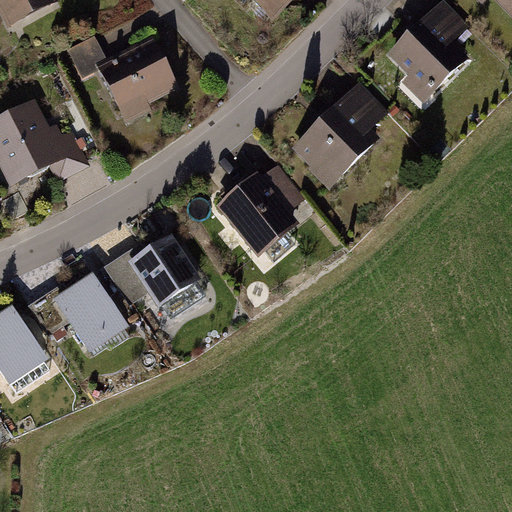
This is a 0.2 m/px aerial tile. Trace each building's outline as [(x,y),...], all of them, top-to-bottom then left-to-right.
[(0,0),(0,14),(10,33),(61,6),(57,0),(0,0)] [(250,0),(274,25),(300,0),(250,0)] [(405,35),(386,53),(409,76),(402,83),(422,103),(466,60),(452,44),(470,27),(444,0),(421,22),(414,16),(407,23),(400,30),(405,35)] [(511,0),(479,0),(483,3),(486,0),(493,0),(511,17),(511,0)] [(183,38),(121,72),(146,119),(208,85),(183,38)] [(317,124),(292,147),(311,168),(309,171),(328,191),(381,141),(370,129),(389,111),(361,82),(317,124)] [(33,104),(0,121),(0,163),(14,190),(49,172),(53,182),(89,163),(73,132),(53,142),(33,104)] [(259,171),(216,205),(257,257),(300,223),(291,212),(305,201),(278,166),(264,177),(259,171)] [(202,281),(173,233),(146,250),(129,262),(149,292),(159,308),(161,307),(170,320),(208,296),(199,282),(202,281)] [(129,262),(146,250),(141,243),(105,267),(130,305),(149,292),(129,262)] [(129,327),(93,273),(67,290),(54,298),(70,322),(90,353),(129,327)] [(54,298),(67,290),(63,284),(29,306),(49,336),(70,322),(54,298)] [(48,361),(11,305),(0,312),(0,373),(9,387),(11,385),(17,394),(51,372),(45,363),(48,361)]
